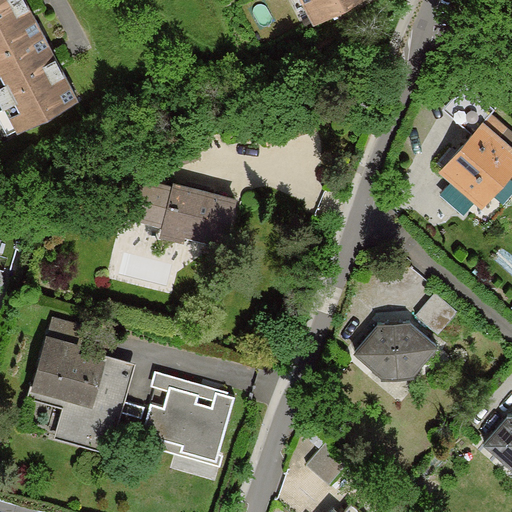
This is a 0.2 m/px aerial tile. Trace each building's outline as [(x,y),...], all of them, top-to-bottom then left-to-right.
[(26,0),(0,0),(0,53),(43,31),(26,0)] [(293,0),(298,8),(305,4),(314,21),(354,0),(293,0)] [(43,31),(0,53),(0,93),(19,130),(78,99),(43,31)] [(477,131),(482,124),(495,109),(465,83),(446,105),(477,131)] [(316,129),(309,105),(261,120),(269,144),(316,129)] [(511,168),(511,150),(482,124),(477,131),(471,138),(476,143),(449,173),(482,202),(511,168)] [(201,156),(195,139),(164,149),(169,166),(201,156)] [(146,180),(141,183),(132,219),(164,227),(163,233),(184,238),(186,231),(225,241),(236,199),(175,184),(174,187),(146,180)] [(436,292),(416,315),(439,334),(459,312),(436,292)] [(49,337),(80,346),(85,328),(54,319),(49,337)] [(379,324),(355,352),(383,375),(414,373),(437,346),(409,321),(379,324)] [(49,337),(47,336),(31,395),(66,405),(58,435),(109,449),(117,418),(98,413),(107,382),(99,380),(104,361),(78,353),(80,346),(49,337)] [(213,406),(197,401),(199,393),(170,385),(164,406),(151,402),(143,433),(183,445),(182,450),(199,454),(199,455),(217,460),(219,452),(235,396),(228,394),(224,393),(217,391),(213,406)] [(119,411),(130,414),(142,417),(145,406),(122,400),(119,411)] [(511,415),(509,416),(486,443),(511,466),(511,415)] [(307,464),(330,484),(349,461),(326,441),(307,464)]
